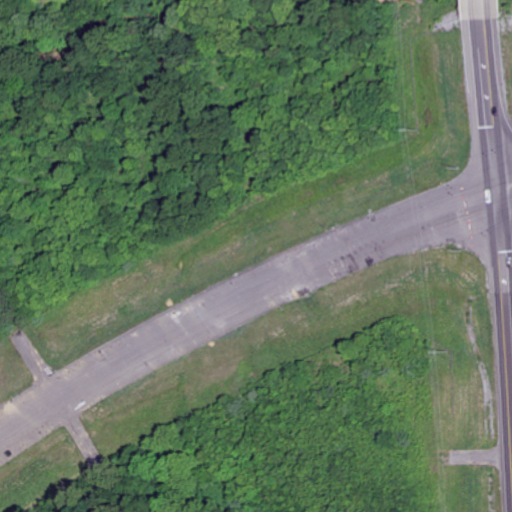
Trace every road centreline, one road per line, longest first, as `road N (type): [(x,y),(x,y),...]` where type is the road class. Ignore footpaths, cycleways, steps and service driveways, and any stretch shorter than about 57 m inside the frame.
road 1 (trunk): [(0,439),(120,359),(427,208),(502,191)]
road 2 (secondary): [(511,379),(488,20)]
